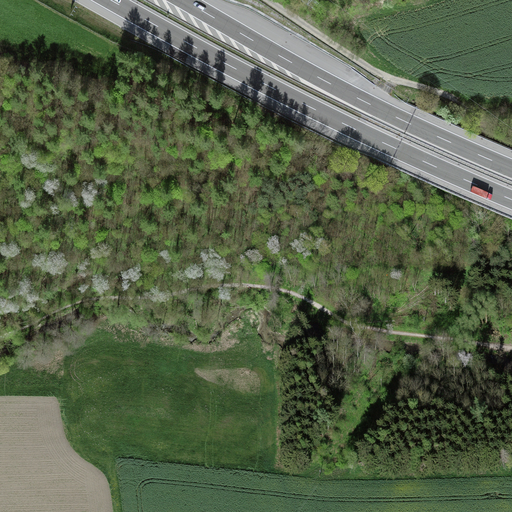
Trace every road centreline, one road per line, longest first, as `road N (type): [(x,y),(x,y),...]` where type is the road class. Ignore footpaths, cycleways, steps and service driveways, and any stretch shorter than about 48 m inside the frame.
road 1 (track): [(0,336),(100,297),(265,286),(292,292),(344,323),(511,348)]
road 2 (motorway): [(110,0),(298,101),(511,199)]
road 3 (motorway): [(511,169),(375,107),(183,0)]
road 4 (track): [(266,0),(373,70),(459,98)]
